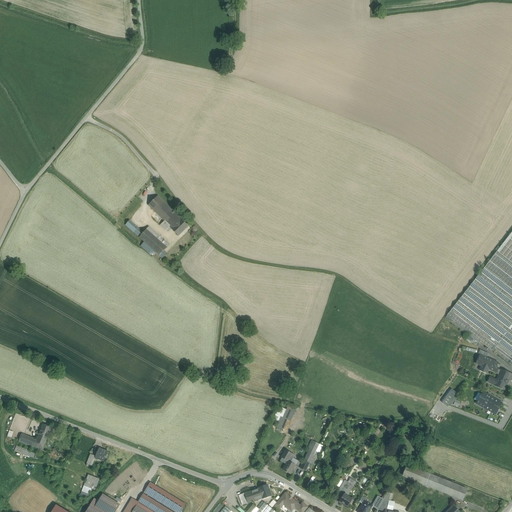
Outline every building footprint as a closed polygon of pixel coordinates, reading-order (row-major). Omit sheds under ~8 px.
[(158,196),(148,205),(155,212),(164,203),(158,196)] [(181,219),(164,203),(155,212),(164,221),(170,227),(172,229),(181,219)] [(172,229),(171,229),(179,236),(189,226),(181,219),(172,229)] [(143,233),(129,221),(125,225),(139,237),(143,233)] [(170,227),(164,221),(160,225),(166,230),(170,227)] [(169,245),(148,227),(143,233),(139,237),(144,242),(155,251),(159,255),(164,251),(169,245)] [(511,232),(445,318),(469,337),(467,339),(477,346),(481,341),(509,364),(511,365),(511,232)] [(155,251),(144,242),(141,246),(151,255),(155,251)] [(487,358),(480,355),(476,364),(481,366),(479,370),(487,374),(489,369),(496,373),(497,373),(498,369),(499,368),(496,367),(498,363),(487,358)] [(511,374),(501,369),(501,370),(499,375),(496,380),(492,378),(490,383),(494,385),(504,390),(509,380),(511,374)] [(451,390),(446,397),(452,401),(456,394),(451,390)] [(501,403),(483,393),(476,404),(495,414),(501,403)] [(275,414),(272,421),(278,424),(276,427),(282,430),(287,420),(275,414)] [(51,428),(43,424),(40,433),(48,436),(51,428)] [(25,435),(10,429),(7,436),(22,442),(25,435)] [(40,433),(37,440),(25,435),(22,442),(43,450),(48,436),(40,433)] [(108,452),(99,448),(98,452),(97,452),(96,456),(95,458),(104,462),(108,452)] [(26,450),(24,455),(33,458),(35,454),(26,450)] [(295,455),(285,450),(281,457),(282,458),(281,461),(286,464),(283,470),(291,474),(298,462),(292,459),(295,455)] [(316,451),(310,463),(313,465),(319,453),(316,451)] [(96,456),(90,454),(87,464),(92,466),(95,458),(96,456)] [(304,460),(300,468),(306,471),(310,463),(304,460)] [(430,475),(407,466),(403,475),(426,485),(430,475)] [(100,479),(88,475),(84,486),(95,490),(100,479)] [(457,486),(430,475),(426,485),(453,496),(457,486)] [(334,484),(339,488),(344,481),(338,477),(334,484)] [(347,477),(345,481),(348,482),(347,484),(350,485),(353,487),(356,483),(347,477)] [(345,481),(345,480),(341,486),(347,490),(350,485),(347,484),(348,482),(345,481)] [(267,485),(259,488),(263,498),(271,495),(267,485)] [(353,487),(350,485),(347,490),(345,494),(348,489),(351,491),(353,487)] [(467,490),(457,486),(453,496),(463,500),(467,490)] [(259,488),(244,493),(248,503),(263,498),(259,488)] [(348,489),(345,494),(344,494),(339,503),(342,504),(342,503),(348,507),(353,499),(348,496),(351,491),(348,489)] [(393,494),(388,492),(383,499),(388,501),(391,502),(393,494)] [(244,493),(239,495),(243,505),(248,503),(244,493)] [(298,504),(285,493),(279,501),(276,505),(280,508),(283,504),(289,508),(288,510),(290,511),(292,511),(295,510),(293,509),(295,507),(297,509),(300,506),(298,504)] [(379,497),(373,507),(378,509),(383,499),(379,497)] [(388,501),(383,499),(378,509),(385,511),(386,510),(388,501)] [(369,504),(365,501),(363,505),(358,511),(368,511),(372,507),(368,505),(369,504)] [(275,511),(265,503),(259,509),(253,505),(247,511),(275,511)] [(303,511),(307,507),(302,503),(300,506),(297,509),(300,511),(303,511)]
